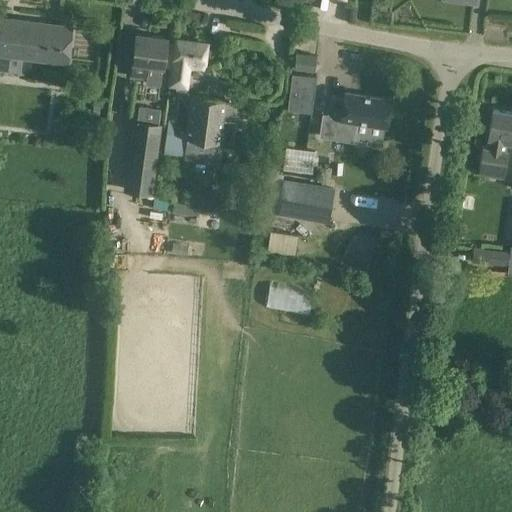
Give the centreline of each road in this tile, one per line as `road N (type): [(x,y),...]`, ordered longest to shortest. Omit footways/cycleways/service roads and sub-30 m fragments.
road 1 (unclassified): [(390,511),(442,50)]
road 2 (unclassified): [(442,50),(131,0)]
